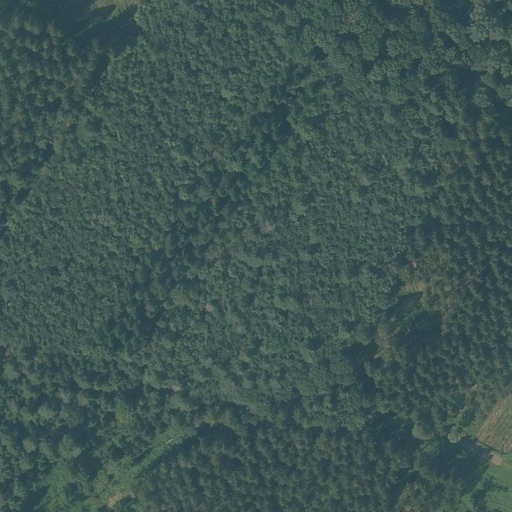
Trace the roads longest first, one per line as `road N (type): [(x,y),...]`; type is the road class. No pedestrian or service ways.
road 1 (track): [(120,0),(87,87),(0,224)]
road 2 (track): [(382,0),(511,99)]
